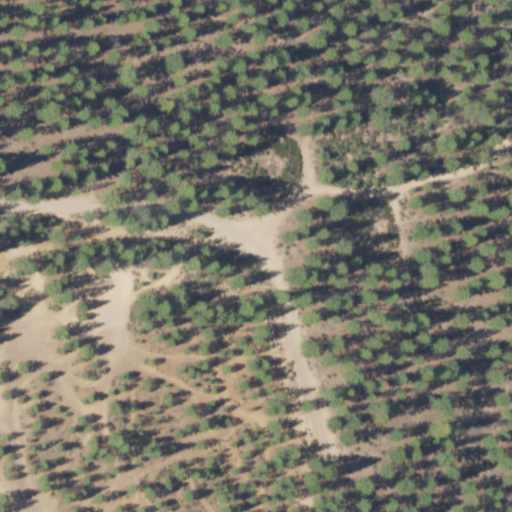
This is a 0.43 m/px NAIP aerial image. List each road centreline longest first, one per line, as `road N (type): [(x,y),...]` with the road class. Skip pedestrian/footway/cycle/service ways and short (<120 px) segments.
road 1 (residential): [(340,511),(271,277),(252,246),(209,221),(167,211),(0,204)]
road 2 (track): [(511,139),(465,172),(394,189),(310,194),(242,239)]
road 3 (track): [(32,511),(16,463),(0,328)]
